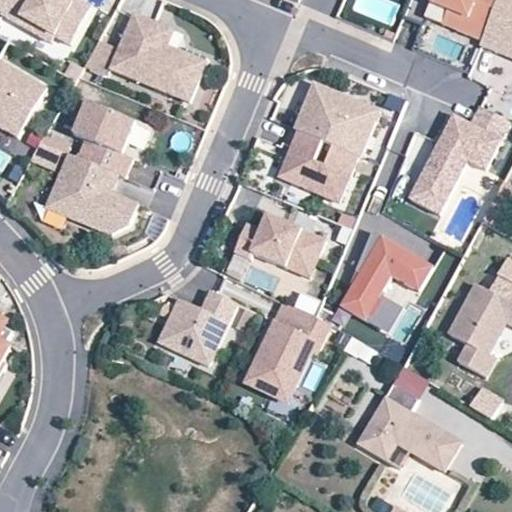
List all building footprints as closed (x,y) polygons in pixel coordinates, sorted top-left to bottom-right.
[(0,0),(0,11),(5,14),(13,0),(0,0)] [(73,48),(94,11),(75,0),(13,0),(5,14),(4,16),(35,34),(38,28),(57,39),(73,48)] [(482,42),(500,0),(433,0),(432,5),(449,12),(444,26),(482,42)] [(511,0),(500,0),(482,42),(481,47),(497,53),(503,38),(511,42),(511,0)] [(444,26),(449,12),(432,5),(426,19),(444,26)] [(200,76),(161,59),(166,48),(168,43),(149,35),(154,22),(134,13),(119,50),(110,71),(189,103),(200,76)] [(168,43),(173,30),(154,22),(149,35),(168,43)] [(57,39),(38,28),(35,34),(54,45),(57,39)] [(511,59),(511,42),(503,38),(497,53),(511,59)] [(110,71),(119,50),(98,41),(83,67),(107,78),(110,71)] [(200,76),(205,64),(166,48),(161,59),(200,76)] [(0,131),(17,143),(48,93),(0,63),(0,131)] [(362,159),(377,123),(346,110),(351,100),(315,85),(304,111),(309,112),(306,118),(302,116),(296,132),(299,133),(359,158),(362,159)] [(381,112),(351,100),(346,110),(377,123),(381,112)] [(109,151),(113,142),(121,145),(131,123),(82,103),(69,135),(80,140),(73,158),(112,174),(119,177),(127,158),(118,154),(109,151)] [(486,170),(511,123),(481,108),(471,125),(455,117),(446,133),(452,136),(447,146),(441,143),(411,200),(440,216),(469,161),(486,170)] [(340,205),(359,158),(299,133),(280,180),(340,205)] [(447,146),(452,136),(446,133),(441,143),(447,146)] [(65,147),(43,138),(40,144),(56,151),(62,153),(65,147)] [(118,154),(121,145),(113,142),(109,151),(118,154)] [(45,170),(56,151),(40,144),(30,162),(45,170)] [(104,193),(112,174),(73,158),(64,155),(42,208),(106,234),(124,225),(133,205),(104,193)] [(318,266),(328,242),(269,218),(263,234),(248,228),(236,255),(253,262),(255,257),(289,271),(295,256),(318,266)] [(417,297),(434,260),(375,232),(357,270),(362,273),(346,306),(396,330),(413,295),(417,297)] [(242,285),(253,262),(236,255),(227,278),(242,285)] [(312,280),(318,266),(295,256),(289,271),(312,280)] [(511,260),(507,258),(498,275),(511,282),(511,260)] [(511,304),(476,285),(449,334),(467,344),(458,362),(479,374),(489,355),(499,337),(494,334),(501,320),(508,323),(511,325),(511,304)] [(210,368),(239,306),(211,293),(203,311),(180,300),(159,345),(210,368)] [(316,355),(329,326),(285,305),(268,343),(274,345),(269,355),(263,352),(248,386),(273,397),(279,384),(294,391),(311,353),(316,355)] [(499,337),(508,323),(501,320),(494,334),(499,337)] [(269,355),(274,345),(268,343),(263,352),(269,355)] [(489,355),(479,374),(486,377),(496,358),(489,355)] [(406,369),(394,389),(421,405),(433,385),(406,369)] [(288,404),(294,391),(279,384),(273,397),(288,404)] [(398,452),(446,479),(464,449),(413,419),(421,405),(394,389),(386,403),(359,448),(390,467),(398,452)] [(481,390),(470,407),(492,420),(502,403),(481,390)]
